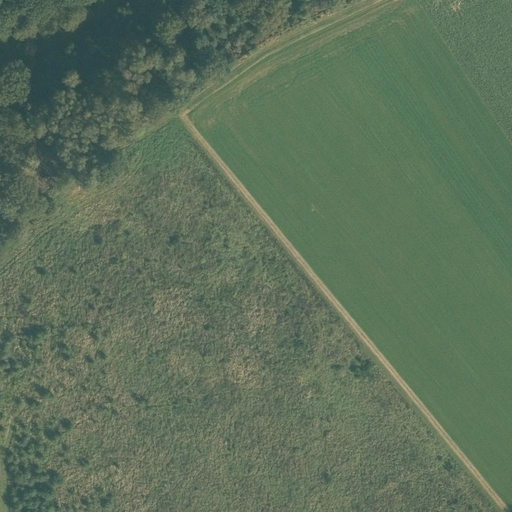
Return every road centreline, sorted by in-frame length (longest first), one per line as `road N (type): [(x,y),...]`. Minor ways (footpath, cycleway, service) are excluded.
road 1 (track): [(0,236),(249,51),(354,0)]
road 2 (track): [(0,80),(122,0)]
